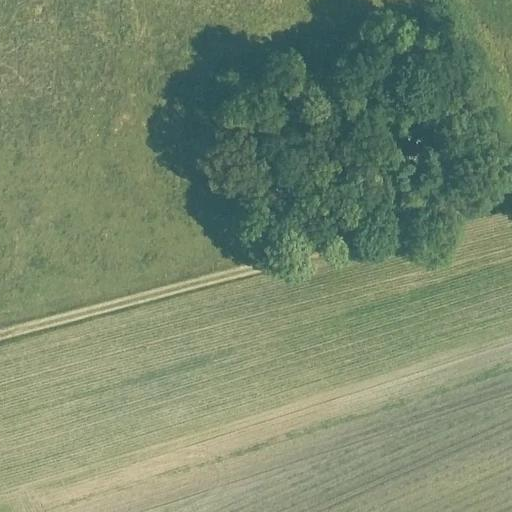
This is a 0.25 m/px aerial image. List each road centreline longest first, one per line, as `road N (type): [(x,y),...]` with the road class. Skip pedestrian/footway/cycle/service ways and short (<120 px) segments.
road 1 (track): [(0,340),(448,212)]
road 2 (track): [(417,0),(435,64),(448,212)]
